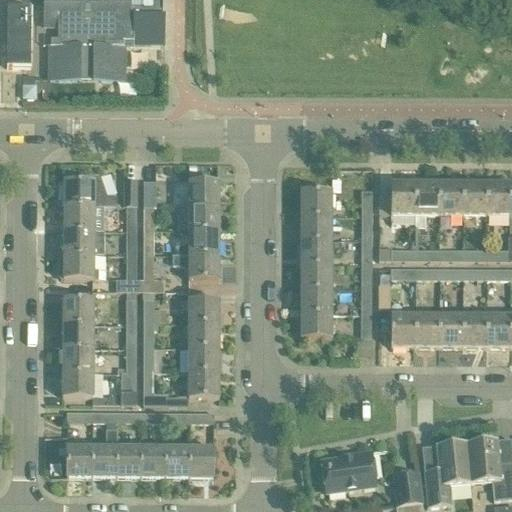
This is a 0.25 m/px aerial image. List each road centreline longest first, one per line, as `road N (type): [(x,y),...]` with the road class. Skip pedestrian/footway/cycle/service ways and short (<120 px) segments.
road 1 (residential): [(25,511),(21,133)]
road 2 (residential): [(511,139),(258,138)]
road 3 (residential): [(261,388),(258,138)]
road 4 (residential): [(261,388),(511,389)]
road 5 (residential): [(258,138),(21,133)]
road 6 (residential): [(263,511),(261,388)]
